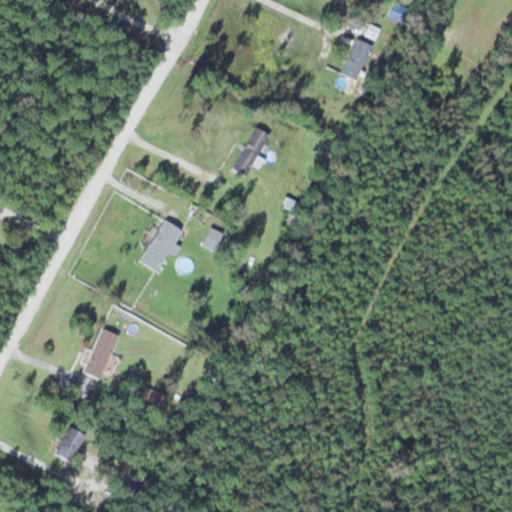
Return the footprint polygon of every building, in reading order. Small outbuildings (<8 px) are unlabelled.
[(244,177),(267,133),(252,125),(229,169),(244,177)] [(137,260),(155,271),(180,229),(162,218),(137,260)] [(97,379),(101,369),(111,373),(117,357),(109,354),(117,334),(98,326),(80,372),(97,379)] [(157,415),(165,394),(142,385),(133,406),(157,415)] [(83,435),(67,425),(49,454),(66,464),(83,435)]
